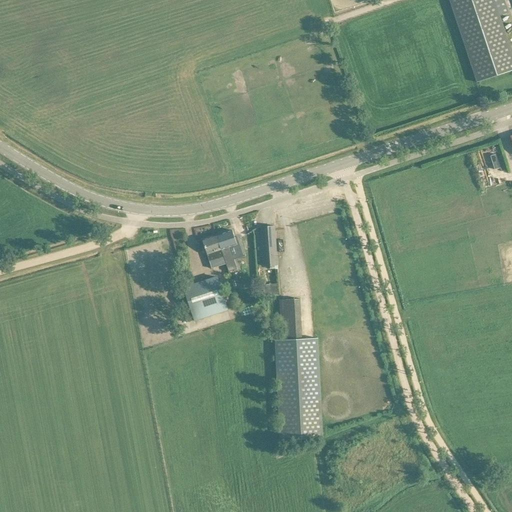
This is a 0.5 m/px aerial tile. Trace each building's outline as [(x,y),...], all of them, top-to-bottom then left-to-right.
[(450,0),(477,81),(511,69),(511,52),(497,5),(495,0),(450,0)] [(495,168),(507,165),(503,151),(491,155),(495,168)] [(278,274),(275,228),(274,228),(275,237),(261,238),(263,266),(277,265),(277,274),(278,274)] [(232,230),(217,235),(224,257),(228,272),(235,270),(233,263),(242,260),(244,265),(255,261),(249,242),(237,247),(241,257),(231,260),(227,248),(237,244),(232,230)] [(202,240),(206,249),(210,261),(224,257),(217,235),(202,240)] [(186,292),(178,295),(188,322),(196,319),(228,308),(217,276),(195,284),(191,272),(181,276),(186,292)] [(280,300),(280,310),(282,339),(275,339),(279,440),(323,438),(318,338),(302,339),(300,299),(280,300)] [(252,306),(241,308),(243,317),(254,315),(252,306)]
